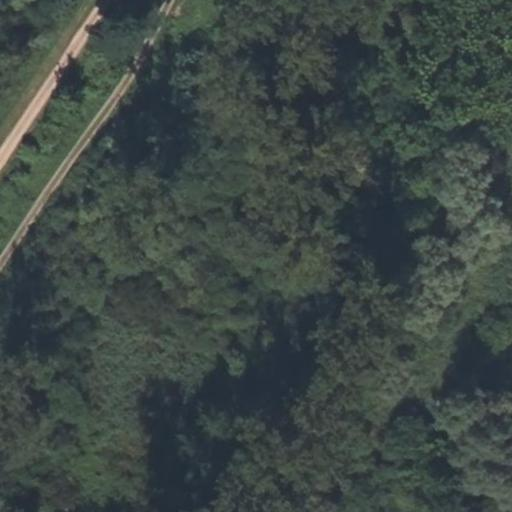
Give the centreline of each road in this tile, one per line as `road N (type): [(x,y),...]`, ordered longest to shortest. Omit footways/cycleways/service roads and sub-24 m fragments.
road 1 (track): [(0,267),(175,0)]
road 2 (track): [(108,0),(0,167)]
